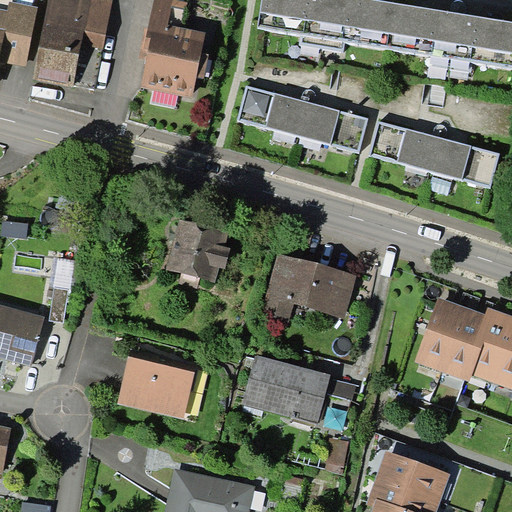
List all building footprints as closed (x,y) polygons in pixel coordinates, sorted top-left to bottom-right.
[(112,1),(109,0),(49,0),(33,79),(74,87),(82,44),(103,48),(112,1)] [(201,53),(205,33),(180,28),(184,10),(186,10),(188,2),(185,1),(177,0),(153,0),(144,49),(149,50),(142,87),(192,97),(196,76),(204,78),(209,54),(201,53)] [(261,0),(258,28),(387,49),(395,3),(375,0),(261,0)] [(0,60),(26,66),(38,6),(10,1),(8,10),(0,8),(0,60)] [(511,21),(395,3),(387,49),(511,68),(511,21)] [(275,93),(247,85),(237,120),(359,153),(369,118),(339,110),(339,109),(275,92),(275,93)] [(406,128),(378,121),(369,156),(490,189),(499,153),(471,146),(471,145),(406,128)] [(29,224),(3,220),(1,236),(27,239),(29,224)] [(228,233),(179,220),(166,269),(182,273),(200,278),(215,282),(219,267),(225,269),(231,248),(225,247),(228,233)] [(357,274),(278,253),(266,297),(267,298),(262,318),(288,325),(294,303),(345,317),(357,274)] [(197,290),(200,278),(182,273),(178,285),(197,290)] [(69,289),(55,287),(49,320),(64,322),(69,289)] [(415,361),(441,372),(465,307),(439,297),(415,361)] [(45,317),(0,304),(0,358),(31,367),(45,317)] [(469,382),(471,375),(484,341),(477,339),(485,314),(465,307),(441,372),(469,382)] [(471,375),(492,382),(511,329),(511,316),(488,308),(485,314),(477,339),(484,341),(471,375)] [(511,329),(492,382),(511,389),(511,329)] [(331,374),(256,354),(242,404),(290,417),(290,415),(318,423),(326,393),(330,378),(331,374)] [(195,372),(128,356),(117,404),(183,419),(195,372)] [(356,384),(330,378),(326,393),(352,400),(356,384)] [(0,471),(3,472),(12,428),(0,425),(0,471)] [(349,442),(329,437),(324,462),(326,462),(325,470),(342,473),(349,442)] [(376,476),(441,500),(451,474),(386,450),(376,476)] [(249,511),(255,485),(175,467),(164,511),(249,511)] [(305,480),(287,475),(282,492),(300,497),(305,480)] [(436,511),(441,500),(376,476),(366,503),(374,506),(377,498),(413,511),(436,511)] [(413,511),(377,498),(374,506),(371,511),(413,511)] [(50,511),(52,506),(22,502),(21,511),(50,511)]
